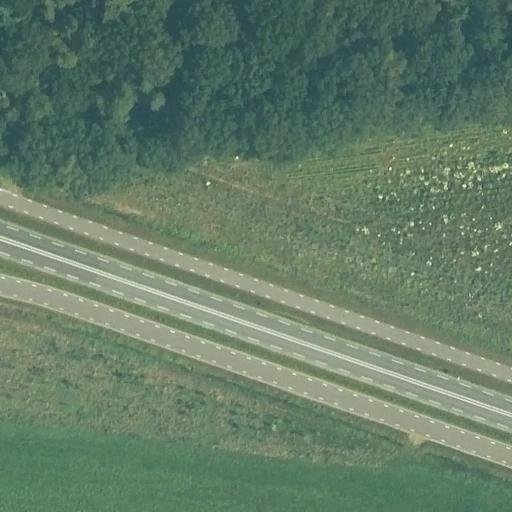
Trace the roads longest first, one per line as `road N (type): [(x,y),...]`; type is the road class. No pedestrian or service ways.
road 1 (unclassified): [(511,378),(0,199)]
road 2 (unclassified): [(511,457),(0,284)]
road 3 (primary): [(281,336),(0,230)]
road 4 (primary): [(0,247),(281,336)]
road 5 (primary): [(281,336),(511,416)]
